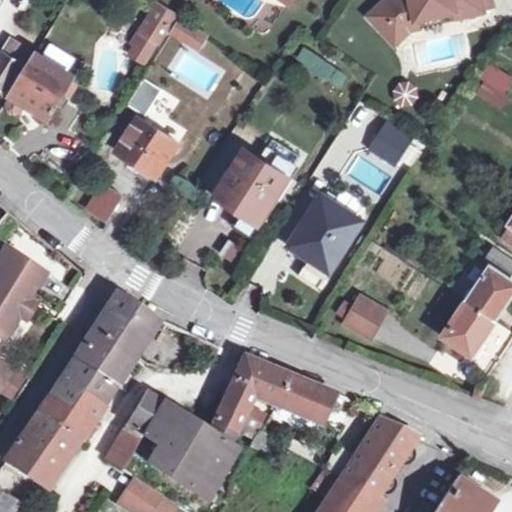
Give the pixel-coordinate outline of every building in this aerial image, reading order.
[(142,38),(158,48),(176,18),(157,6),(147,0),(130,0),(153,14),(138,36),(142,38)] [(388,0),(368,19),(382,34),(391,26),(395,26),(400,31),(405,26),(416,23),(456,14),(457,21),(484,15),(480,0),(388,0)] [(182,22),(172,37),(199,54),(209,39),(182,22)] [(391,26),(382,34),(395,47),(409,33),(418,31),(416,23),(405,26),(400,31),(395,26),(391,26)] [(147,65),(158,48),(142,38),(131,55),(147,65)] [(0,60),(0,89),(10,96),(35,56),(11,42),(0,60)] [(35,56),(10,96),(5,103),(8,112),(13,115),(21,113),(25,107),(47,121),(74,79),(35,56)] [(506,94),(511,86),(511,84),(489,69),(482,79),(506,94)] [(165,77),(157,89),(145,82),(128,107),(145,118),(150,110),(168,120),(187,90),(165,77)] [(502,110),(509,100),(485,84),(478,95),(502,110)] [(156,179),(177,145),(139,120),(117,154),(156,179)] [(413,142),(387,125),(370,151),(396,168),(413,142)] [(270,144),(257,165),(286,184),(299,163),(270,144)] [(242,156),(212,201),(240,218),(257,229),(286,184),(257,165),(242,156)] [(106,225),(123,198),(104,186),(88,213),(106,225)] [(321,287),(364,223),(322,196),(290,247),(315,263),(305,277),(321,287)] [(257,229),(240,218),(233,229),(254,243),(261,232),(257,229)] [(511,222),(501,240),(511,246),(511,222)] [(0,255),(0,340),(3,342),(18,320),(26,324),(36,308),(28,303),(45,277),(3,250),(0,255)] [(237,252),(230,264),(238,270),(246,257),(237,252)] [(511,283),(510,282),(511,278),(511,265),(498,257),(443,339),(471,358),(511,299),(511,283)] [(75,360),(116,387),(161,321),(119,295),(75,360)] [(388,314),(362,299),(347,324),(373,340),(388,314)] [(214,364),(221,347),(194,335),(187,353),(214,364)] [(339,478),(352,457),(337,449),(330,461),(245,417),(253,399),(316,426),(331,393),(245,358),(213,426),(235,436),(240,426),(339,478)] [(116,387),(75,360),(53,392),(95,420),(116,387)] [(0,400),(9,406),(25,381),(0,365),(0,400)] [(95,420),(53,392),(36,417),(79,444),(95,420)] [(123,433),(139,443),(162,407),(153,402),(145,398),(123,433)] [(139,443),(132,456),(200,499),(215,477),(235,436),(213,426),(208,438),(162,407),(139,443)] [(79,444),(36,417),(3,466),(46,492),(79,444)] [(339,478),(383,505),(425,442),(376,420),(352,457),(339,478)] [(123,471),(132,456),(139,443),(123,433),(107,461),(123,471)] [(378,511),(383,505),(339,478),(315,511),(378,511)] [(154,511),(164,498),(136,479),(118,505),(128,511),(154,511)] [(456,482),(435,511),(490,511),(494,507),(456,482)] [(0,511),(13,511),(19,505),(0,493),(0,511)]
